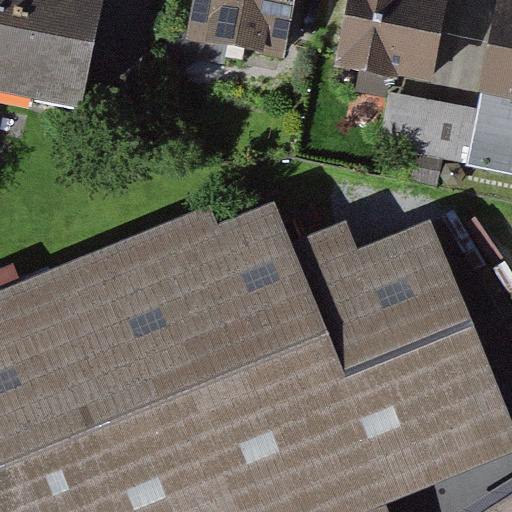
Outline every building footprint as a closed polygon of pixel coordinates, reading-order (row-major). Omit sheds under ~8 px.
[(0,0),(0,106),(68,121),(93,0),(0,0)] [(280,0),(180,0),(170,53),(267,71),(280,0)] [(434,0),(335,0),(319,77),(414,96),(434,0)] [(511,9),(487,4),(468,107),(511,115),(511,9)] [(210,212),(0,297),(0,511),(363,511),(373,508),(505,451),(419,235),(345,261),(326,213),(225,250),(210,212)] [(511,511),(511,492),(480,511),(511,511)]
